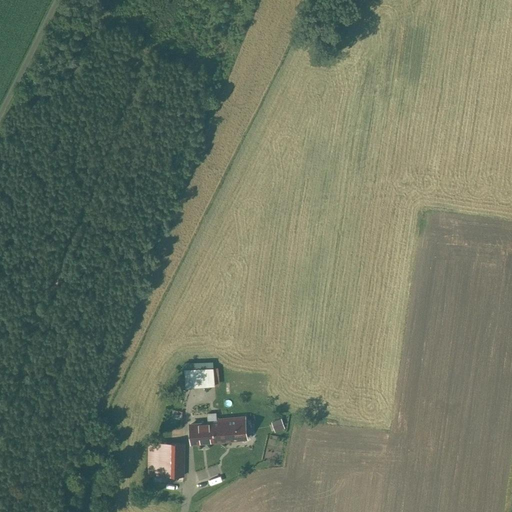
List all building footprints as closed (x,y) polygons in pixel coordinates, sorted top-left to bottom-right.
[(213,385),(212,368),(185,370),(186,387),(213,385)] [(216,422),(218,439),(245,436),(243,416),(216,419),(216,422)] [(273,431),(284,427),(280,416),(270,420),(273,431)] [(218,439),(216,422),(191,424),(192,442),(218,439)] [(183,443),(149,442),(149,474),(182,475),(183,443)]
